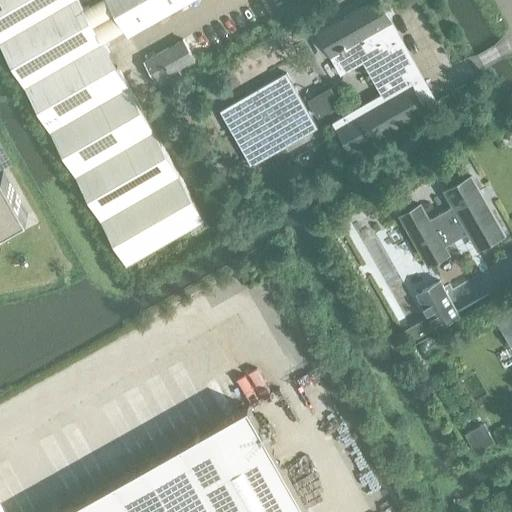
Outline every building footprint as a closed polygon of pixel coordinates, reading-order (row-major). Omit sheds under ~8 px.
[(206,218),(82,0),(0,0),(0,39),(127,263),(206,218)] [(188,0),(112,0),(131,33),(188,0)] [(447,95),(446,94),(421,108),(410,87),(417,83),(392,38),(391,39),(384,27),(392,23),(379,0),(319,33),(332,54),(360,39),(393,96),(339,127),(351,149),(447,95)] [(195,60),(183,39),(146,61),(158,82),(195,60)] [(286,73),(255,90),(286,140),(316,122),(286,73)] [(331,87),(308,99),(318,117),(341,104),(331,87)] [(181,96),(163,92),(159,106),(177,111),(181,96)] [(0,230),(28,215),(3,171),(0,172),(0,230)] [(453,205),(428,219),(420,205),(401,216),(427,263),(447,252),(443,247),(476,228),(484,243),(503,232),(473,176),(445,191),(453,205)] [(459,313),(440,279),(417,293),(436,326),(459,313)] [(395,348),(434,327),(429,315),(389,337),(395,348)] [(57,511),(307,511),(248,405),(57,511)] [(494,441),(490,433),(468,445),(473,453),(494,441)]
